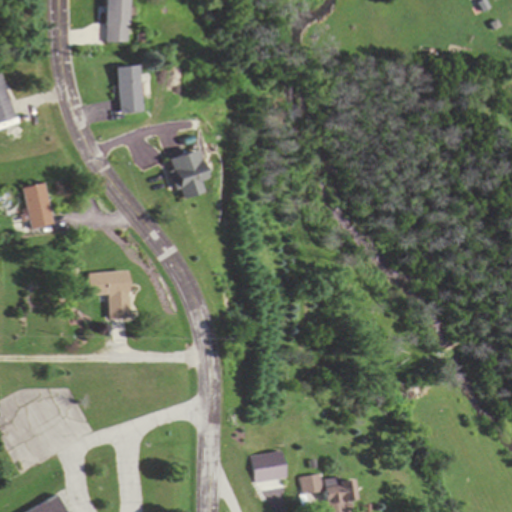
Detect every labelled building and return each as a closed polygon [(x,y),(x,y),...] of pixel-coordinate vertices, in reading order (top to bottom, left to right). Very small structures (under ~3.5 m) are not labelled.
[(99,0),(100,43),(121,43),(121,0),(99,0)] [(114,115),(136,113),(131,66),(109,69),(114,115)] [(0,122),(10,119),(0,88),(0,122)] [(195,194),(192,184),(196,182),(185,152),(160,161),(175,201),(195,194)] [(18,190),(28,231),(49,226),(39,185),(18,190)] [(105,322),(124,321),(122,273),(82,275),(83,298),(104,297),(105,322)] [(241,455),(241,486),(264,486),(264,455),(241,455)] [(317,494),(318,506),(345,503),(343,480),(315,483),(314,476),(295,478),(297,496),(317,494)] [(36,511),(67,511),(66,510),(62,511),(61,511),(56,502),(36,511)]
